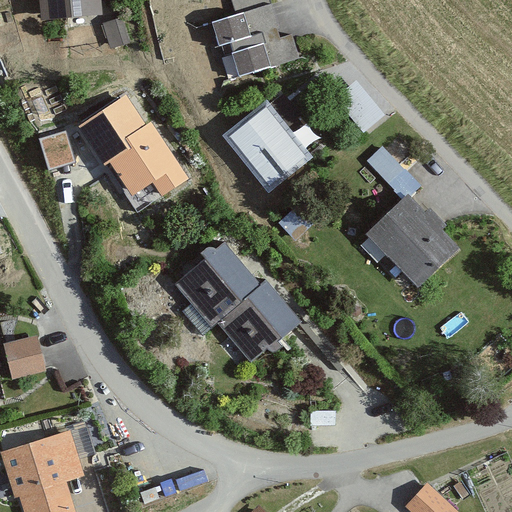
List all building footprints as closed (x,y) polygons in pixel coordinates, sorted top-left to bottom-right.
[(43,0),(45,18),(100,15),(99,0),(43,0)] [(268,8),(266,0),(228,0),(234,18),(214,24),(222,50),(233,47),(242,79),(297,63),(290,37),(282,39),(273,7),(268,8)] [(126,48),(119,22),(101,26),(108,52),(126,48)] [(387,118),(357,84),(336,102),(365,136),(387,118)] [(145,129),(126,100),(81,130),(127,200),(152,184),(158,194),(185,176),(151,125),(145,129)] [(316,160),(269,103),(226,138),(273,195),(316,160)] [(50,169),(76,162),(67,132),(42,139),(50,169)] [(406,196),(420,183),(383,144),(369,157),(406,196)] [(462,251),(409,197),(368,236),(421,291),(462,251)] [(264,284),(226,242),(175,286),(214,330),(220,325),(255,364),(304,321),(268,280),(264,284)] [(46,373),(38,338),(4,346),(12,381),(46,373)] [(86,478),(71,433),(3,456),(19,501),(21,500),(25,511),(76,511),(77,511),(67,485),(86,478)] [(459,511),(429,485),(407,509),(410,511),(459,511)]
